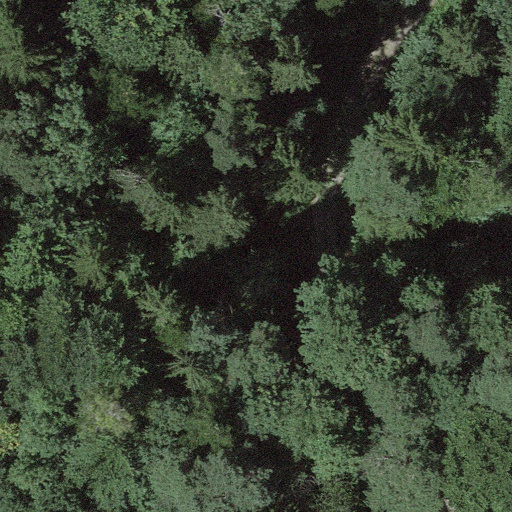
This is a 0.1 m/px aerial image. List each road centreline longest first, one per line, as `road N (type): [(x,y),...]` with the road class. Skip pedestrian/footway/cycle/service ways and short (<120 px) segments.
road 1 (track): [(455,511),(394,453),(329,344),(319,206),(375,54),(418,0)]
road 2 (track): [(394,453),(320,414),(0,70)]
